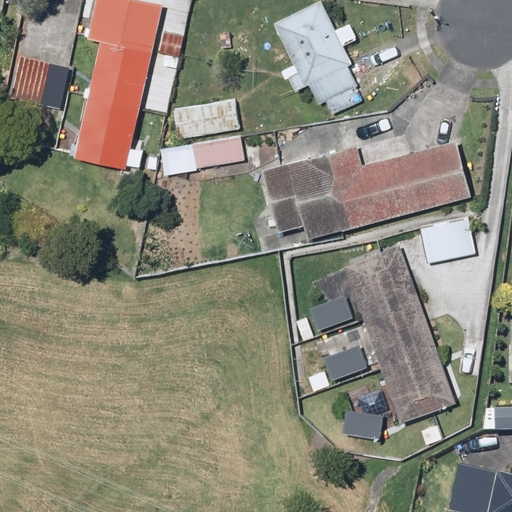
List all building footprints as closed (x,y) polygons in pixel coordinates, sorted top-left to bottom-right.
[(186,30),(159,24),(164,5),(143,0),(96,0),(88,36),(98,39),(72,157),(127,169),(153,53),(179,58),(186,30)] [(325,4),(276,24),(294,66),(283,71),(292,92),(311,84),(319,104),(327,101),(332,113),(362,101),(349,68),(354,66),(345,44),(359,39),(352,22),(335,29),(325,4)] [(72,67),(21,56),(13,96),(63,107),(72,67)] [(236,99),(172,108),(176,138),(240,129),(236,99)] [(242,160),(238,137),(160,152),(165,174),(242,160)] [(302,230),(305,242),(473,195),(458,139),(359,167),(352,145),(261,170),(279,236),(302,230)] [(468,218),(420,227),(427,263),(475,254),(468,218)] [(400,246),(344,266),(399,424),(456,404),(400,246)] [(344,295),(310,309),(319,331),(352,318),(344,295)] [(366,367),(358,346),(324,359),(332,380),(366,367)] [(383,417),(345,411),(342,434),(379,440),(383,417)] [(511,413),(497,414),(497,435),(511,435),(511,413)] [(511,511),(511,475),(458,464),(448,511),(511,511)]
